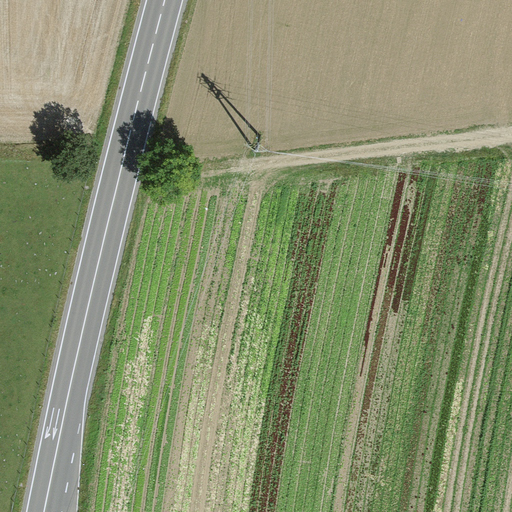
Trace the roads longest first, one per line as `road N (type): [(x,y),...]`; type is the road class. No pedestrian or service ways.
road 1 (primary): [(158,0),(109,182),(43,511)]
road 2 (track): [(511,128),(187,166)]
